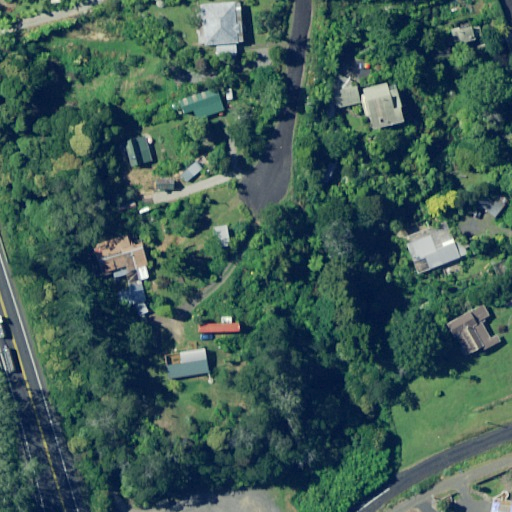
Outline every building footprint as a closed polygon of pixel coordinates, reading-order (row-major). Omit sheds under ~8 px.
[(236,25),(235,3),(196,5),(198,45),(216,45),(216,56),(243,55),(242,25),(236,25)] [(482,40),(479,25),(452,30),(454,45),(482,40)] [(350,79),(332,83),(337,108),(360,103),(356,87),(352,88),(350,79)] [(404,122),(396,90),(389,92),(387,84),(363,90),(373,130),(404,122)] [(180,105),(183,115),(193,113),(195,120),(229,110),(224,93),(180,105)] [(150,151),(146,136),(130,140),(137,168),(160,162),(157,149),(150,151)] [(338,166),(329,161),(319,180),(328,185),(338,166)] [(466,270),(447,222),(403,239),(417,274),(441,265),(446,277),(466,270)] [(232,245),(227,225),(212,228),(217,248),(232,245)] [(131,295),(128,284),(150,278),(141,245),(132,247),(128,236),(92,246),(100,275),(110,272),(117,298),(131,295)] [(489,316),(483,305),(445,323),(453,338),(456,337),(465,356),(496,341),(485,318),(489,316)] [(197,320),(198,333),(241,330),(240,318),(197,320)]
